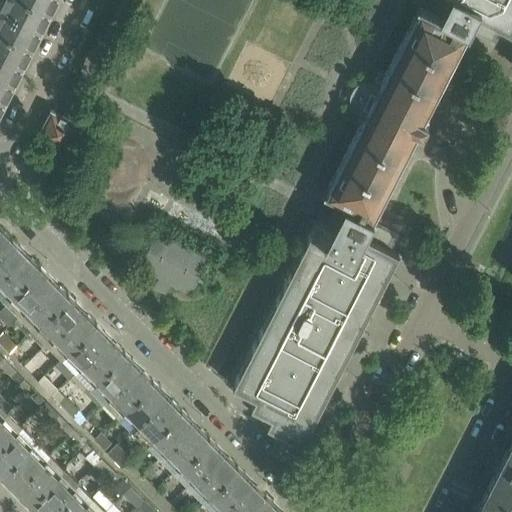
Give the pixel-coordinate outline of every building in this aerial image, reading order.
[(51,5),(40,0),(0,0),(0,1),(42,23),(51,5)] [(511,0),(447,0),(439,16),(468,31),(470,28),(492,40),(499,26),(511,32),(511,29),(511,0)] [(42,23),(0,1),(0,24),(32,42),(42,23)] [(324,190),(320,198),(341,210),(344,204),(373,218),(375,219),(376,217),(374,216),(415,135),(416,134),(418,129),(419,129),(416,127),(420,119),(423,121),(423,120),(425,115),(426,114),(467,33),(469,34),(470,32),(468,31),(439,16),(418,5),(418,6),(417,8),(419,9),(386,73),(380,83),(377,81),(373,80),(369,79),(365,80),(360,81),(357,83),(354,86),(350,93),(350,97),(350,101),(351,105),(353,109),(356,112),(360,114),(364,116),(359,126),(326,191),(324,190)] [(32,42),(0,24),(0,46),(23,59),(32,42)] [(23,59),(0,46),(0,67),(15,76),(23,59)] [(15,76),(0,67),(0,90),(6,94),(15,76)] [(52,110),(39,135),(53,142),(59,145),(64,148),(77,122),(72,120),(54,111),(52,110)] [(240,370),(233,385),(234,386),(255,397),(251,406),(271,416),(267,424),(302,442),(309,428),(304,425),(309,415),(314,405),(319,408),(333,380),(328,378),(333,368),(338,358),(343,361),(357,333),(352,331),(357,321),(362,311),(367,314),(381,286),(376,284),(381,274),(386,264),(391,267),(399,252),(387,246),(394,233),(371,221),(373,218),(344,204),(341,210),(332,226),(323,221),(323,222),(318,232),(312,230),(298,257),(304,259),(299,269),(294,279),(288,276),(274,304),(280,307),(275,317),(270,326),(264,323),(250,351),(256,354),(251,363),(246,373),(240,370)] [(0,247),(11,236),(0,225),(0,247)] [(157,231),(140,265),(159,276),(154,287),(165,292),(171,281),(190,291),(208,257),(157,231)] [(0,276),(26,251),(11,236),(0,247),(0,276)] [(26,251),(0,276),(0,291),(6,298),(40,265),(26,251)] [(40,265),(6,298),(20,313),(54,279),(40,265)] [(54,279),(20,313),(34,327),(68,293),(54,279)] [(68,293),(34,327),(48,341),(82,308),(68,293)] [(82,308),(48,341),(63,356),(96,322),(82,308)] [(96,322),(63,356),(76,369),(110,336),(96,322)] [(0,340),(24,366),(29,361),(0,331),(0,340)] [(110,336),(76,369),(90,384),(124,350),(110,336)] [(124,350),(90,384),(105,398),(138,365),(124,350)] [(0,352),(0,363),(20,384),(19,384),(40,405),(88,453),(85,456),(108,479),(116,471),(33,387),(0,352)] [(138,365),(105,398),(118,412),(152,379),(138,365)] [(44,374),(38,380),(52,394),(58,388),(44,374)] [(152,379),(118,412),(133,426),(166,393),(152,379)] [(53,394),(52,395),(61,403),(67,397),(58,389),(53,394)] [(0,415),(8,408),(12,404),(0,392),(0,415)] [(166,393),(133,426),(147,441),(180,407),(166,393)] [(180,407),(147,441),(161,455),(194,421),(180,407)] [(8,408),(0,415),(0,443),(22,422),(8,408)] [(86,416),(79,423),(93,436),(99,431),(100,430),(87,416),(86,416)] [(194,421),(161,455),(175,469),(208,436),(194,421)] [(22,422),(0,443),(0,469),(1,471),(37,436),(22,422)] [(99,431),(93,436),(94,438),(106,450),(112,443),(102,433),(99,431)] [(37,436),(1,471),(15,485),(50,450),(37,436)] [(208,436),(175,469),(189,483),(222,450),(208,436)] [(118,442),(108,451),(123,467),(124,466),(129,460),(132,457),(131,455),(118,442)] [(511,451),(507,449),(497,468),(511,475),(511,451)] [(50,450),(15,485),(30,499),(65,465),(50,450)] [(222,450),(189,483),(203,497),(236,464),(222,450)] [(181,511),(129,460),(124,466),(169,511),(181,511)] [(236,464),(203,497),(217,511),(251,479),(236,464)] [(65,465),(30,499),(41,511),(45,511),(79,479),(65,465)] [(511,475),(497,468),(487,488),(511,500),(511,475)] [(156,511),(130,486),(131,485),(123,477),(122,478),(117,472),(112,477),(117,482),(113,486),(122,494),(123,493),(132,502),(134,500),(145,511),(156,511)] [(79,479),(45,511),(73,511),(93,493),(79,479)] [(251,479),(217,511),(245,511),(265,493),(251,479)] [(511,511),(511,500),(487,488),(477,507),(486,511),(511,511)] [(93,493),(73,511),(102,511),(107,508),(93,493)] [(265,493),(245,511),(273,511),(279,507),(265,493)]
